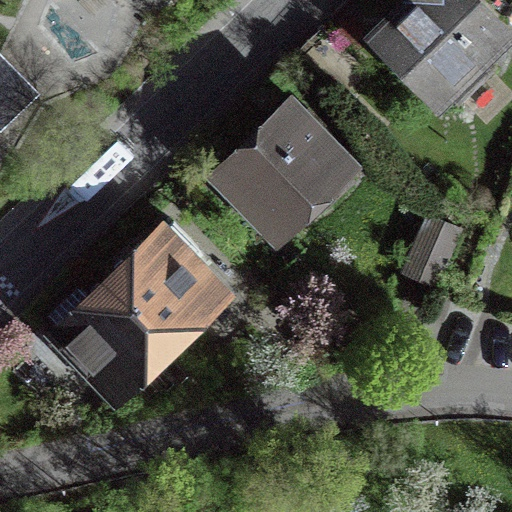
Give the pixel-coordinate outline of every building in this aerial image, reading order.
[(420,0),(387,31),(454,102),(489,70),(481,61),(506,38),(469,0),(420,0)] [(324,35),(303,56),(341,95),(362,75),(324,35)] [(246,192),(275,221),(307,190),(321,204),(348,178),(335,164),(340,159),(290,108),(216,179),(237,201),(246,192)] [(459,225),(429,213),(406,268),(436,280),(459,225)] [(111,280),(167,338),(219,287),(189,257),(198,247),(172,221),(111,280)] [(111,280),(49,341),(74,366),(83,357),(114,389),(167,338),(111,280)]
